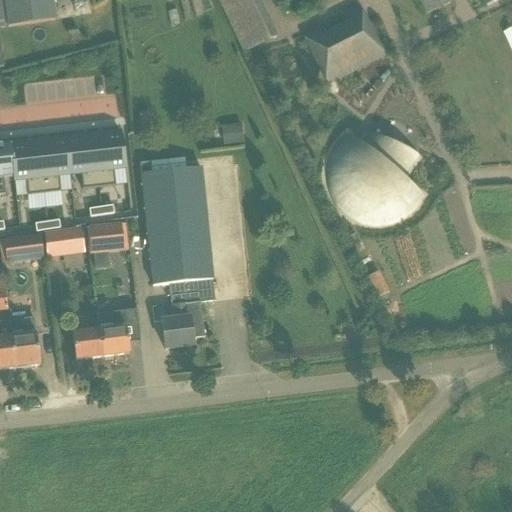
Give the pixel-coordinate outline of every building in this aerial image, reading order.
[(0,0),(0,29),(56,21),(52,0),(0,0)] [(258,0),(215,0),(242,55),(277,38),(258,0)] [(417,0),(425,16),(451,4),(449,0),(417,0)] [(317,29),(302,36),(327,86),(384,57),(359,7),(344,15),(349,25),(322,38),(317,29)] [(149,125),(148,114),(137,115),(139,126),(149,125)] [(243,144),(241,126),(228,128),(230,145),(243,144)] [(359,145),(347,134),(337,143),(330,154),(326,167),(325,180),(328,193),(333,204),(341,214),(351,221),(362,226),(375,228),(387,227),(398,223),(409,217),(417,208),(424,198),(402,180),(419,156),(367,134),(359,145)] [(121,138),(92,141),(98,190),(114,188),(113,172),(124,171),(121,138)] [(92,141),(65,144),(69,177),(79,176),(81,192),(98,190),(92,141)] [(65,144),(37,147),(43,196),(60,194),(58,178),(69,177),(65,144)] [(9,146),(0,147),(0,197),(4,197),(2,180),(12,179),(13,183),(14,183),(9,146)] [(11,146),(9,146),(14,183),(24,182),(26,198),(43,196),(37,147),(11,150),(11,146)] [(215,304),(202,170),(151,174),(149,164),(141,165),(153,288),(169,287),(173,322),(161,323),(164,351),(193,347),(192,340),(204,339),(200,306),(215,304)] [(112,208),(100,209),(101,217),(113,216),(112,208)] [(100,209),(88,211),(89,219),(101,217),(100,209)] [(57,222),(46,224),(46,232),(58,230),(57,222)] [(46,224),(34,225),(35,233),(46,232),(46,224)] [(93,257),(124,254),(121,226),(90,229),(93,257)] [(44,234),(47,260),(84,255),(81,229),(44,234)] [(40,236),(3,240),(6,267),(43,262),(40,236)] [(97,318),(99,333),(102,359),(129,356),(124,314),(97,318)] [(10,338),(14,370),(40,367),(34,320),(24,321),(9,323),(10,338)] [(75,363),(102,359),(99,333),(83,335),(81,320),(70,321),(75,363)] [(0,372),(14,370),(10,338),(9,323),(0,324),(0,372)]
